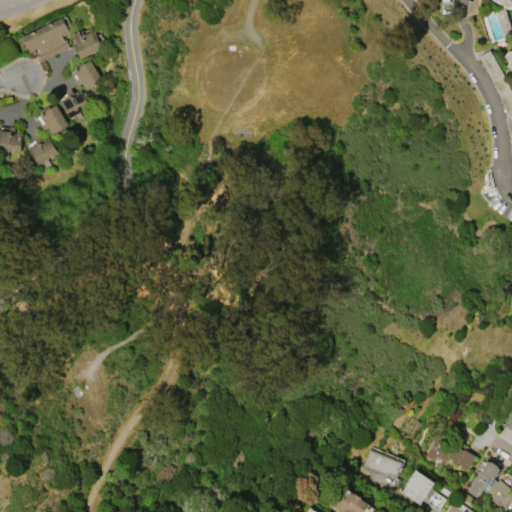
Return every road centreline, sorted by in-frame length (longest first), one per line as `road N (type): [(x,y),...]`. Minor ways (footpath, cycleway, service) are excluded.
road 1 (tertiary): [(0,299),(44,273),(120,201),(136,102),(134,0)]
road 2 (residential): [(456,53),(467,59),(460,0),(408,5),(456,53)]
road 3 (residential): [(511,196),(492,99),(467,59)]
